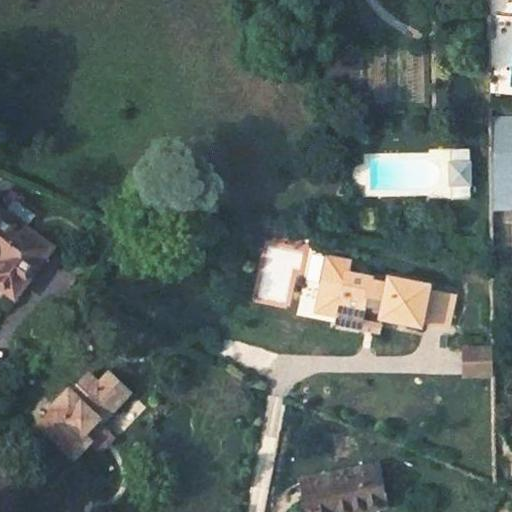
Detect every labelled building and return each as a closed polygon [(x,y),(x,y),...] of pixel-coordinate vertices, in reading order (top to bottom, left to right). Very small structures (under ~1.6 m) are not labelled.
[(488,197),(511,196),(511,107),(487,108),(488,197)] [(448,147),(449,197),(468,197),(468,147),(448,147)] [(0,285),(11,294),(47,245),(0,210),(0,285)] [(334,312),(333,318),(357,323),(362,300),(380,304),(378,314),(417,321),(418,316),(444,321),(450,291),(423,286),(425,281),(385,273),(383,280),(369,277),(370,272),(343,268),(341,278),(319,274),(312,308),(334,312)] [(362,300),(357,323),(376,326),(378,314),(380,304),(362,300)] [(463,347),(463,374),(491,373),(491,346),(463,347)] [(40,424),(75,457),(88,441),(81,436),(96,418),(100,423),(129,389),(110,370),(99,382),(87,372),(71,390),(68,387),(51,406),(54,408),(40,424)] [(376,461),(300,478),(307,511),(341,511),(385,502),(376,461)]
